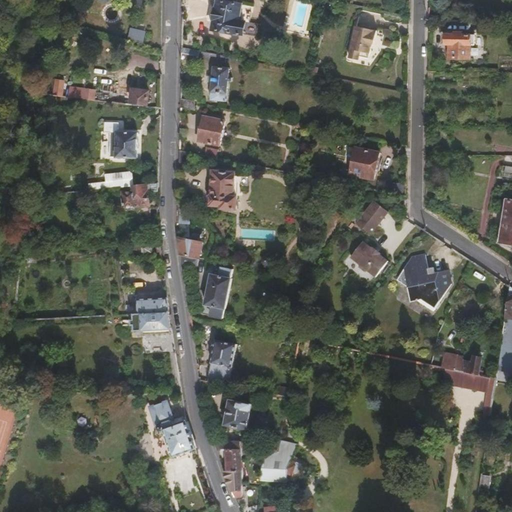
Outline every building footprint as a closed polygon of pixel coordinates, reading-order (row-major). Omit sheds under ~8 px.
[(239,23),(241,7),(217,1),(210,31),(238,38),(241,38),(244,25),(243,24),(239,23)] [(108,19),(115,14),(111,6),(103,11),(108,19)] [(279,10),(274,21),(281,24),(286,13),(279,10)] [(368,60),(371,43),(374,44),(376,31),(355,27),(349,60),(358,61),(359,58),(368,60)] [(147,43),(147,31),(136,31),(136,43),(147,43)] [(470,59),(470,45),(473,45),(473,35),(462,35),(462,33),(455,33),(455,35),(446,36),(446,45),(450,45),(450,58),(470,59)] [(196,61),(198,52),(181,49),(181,60),(196,64),(196,61)] [(207,63),(208,54),(198,52),(196,61),(207,63)] [(227,63),(228,58),(214,55),(213,65),(212,66),(226,69),(227,63)] [(270,67),(228,58),(227,63),(246,67),(255,70),(269,73),(270,67)] [(232,84),(233,80),(229,80),(230,72),(214,69),(210,101),(226,103),(228,84),(232,84)] [(146,94),(131,92),(133,74),(113,72),(109,102),(145,107),(146,94)] [(59,96),(60,82),(52,80),(50,95),(59,96)] [(91,100),(91,91),(66,88),(65,97),(91,100)] [(191,112),(192,103),(179,101),(179,110),(183,111),(191,112)] [(218,147),(223,122),(201,118),(197,143),(218,147)] [(136,159),(136,133),(117,134),(117,124),(104,124),(104,134),(108,134),(108,157),(114,157),(114,159),(136,159)] [(157,164),(157,151),(141,145),(141,158),(157,164)] [(207,155),(208,148),(196,145),(194,153),(195,153),(202,154),(207,155)] [(374,180),(380,153),(356,148),(350,174),(374,180)] [(186,166),(186,151),(178,149),(178,166),(186,166)] [(294,173),(298,153),(292,151),(287,172),(294,173)] [(511,178),(511,167),(501,167),(500,177),(511,178)] [(233,196),(233,182),(237,182),(239,182),(239,173),(234,173),(233,171),(212,171),(212,205),(222,205),(222,207),(236,208),(236,196),(233,196)] [(133,185),(132,173),(130,172),(105,175),(106,182),(89,185),(89,191),(132,185),(133,185)] [(405,197),(406,183),(391,181),(388,193),(405,197)] [(147,207),(146,193),(157,192),(157,182),(133,185),(132,185),(133,195),(123,196),(124,210),(147,207)] [(511,200),(507,200),(502,241),(511,242),(511,200)] [(370,235),(388,213),(373,201),(355,224),(370,235)] [(200,258),(203,243),(179,238),(182,255),(200,258)] [(376,278),(388,262),(379,255),(380,254),(372,248),(371,249),(363,242),(350,258),(357,263),(357,267),(364,272),(368,272),(376,278)] [(452,282),(449,269),(448,266),(436,269),(434,269),(433,265),(429,265),(426,253),(412,256),(398,278),(409,286),(412,300),(419,298),(433,307),(435,309),(452,282)] [(199,266),(200,258),(182,255),(183,263),(199,266)] [(228,310),(234,280),(232,279),(234,270),(220,268),(218,277),(212,276),(206,306),(213,308),(211,318),(225,320),(227,311),(228,310)] [(177,355),(168,300),(135,305),(136,310),(138,320),(133,320),(136,337),(142,337),(145,360),(177,355)] [(138,320),(136,310),(125,312),(126,321),(133,320),(138,320)] [(511,374),(511,373),(511,319),(506,319),(498,372),(511,374)] [(231,387),(239,345),(217,341),(209,382),(231,387)] [(480,369),(482,356),(473,355),(472,360),(458,358),(458,353),(444,351),(441,366),(482,374),(483,370),(480,369)] [(288,398),(290,390),(280,388),(279,396),(288,398)] [(171,402),(168,395),(150,395),(154,408),(171,402)] [(197,451),(188,421),(185,408),(174,411),(171,402),(154,408),(162,432),(163,432),(164,431),(166,430),(167,430),(169,432),(169,434),(168,435),(168,436),(169,441),(140,452),(143,469),(163,465),(163,462),(197,451)] [(248,429),(251,404),(231,402),(228,426),(248,429)] [(241,451),(240,441),(214,441),(217,452),(227,451),(241,451)] [(293,454),(295,444),(278,442),(275,451),(293,454)] [(288,472),(289,462),(290,459),(293,454),(275,451),(267,450),(263,480),(286,482),(288,472)] [(242,470),(241,451),(227,451),(229,471),(242,470)] [(165,472),(163,465),(143,469),(145,477),(165,472)] [(242,491),(242,470),(229,471),(225,472),(231,489),(232,492),(242,491)] [(166,476),(165,472),(145,477),(146,480),(166,476)] [(168,485),(166,476),(146,480),(148,489),(168,485)] [(169,489),(168,485),(148,489),(149,493),(169,489)] [(170,496),(169,489),(149,493),(150,500),(170,496)] [(173,506),(171,500),(151,504),(152,511),(173,506)]
